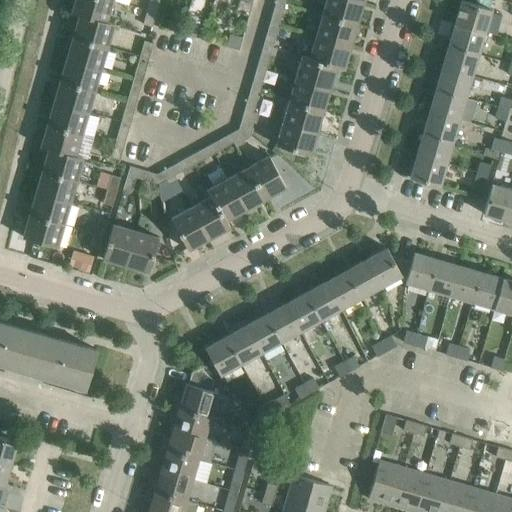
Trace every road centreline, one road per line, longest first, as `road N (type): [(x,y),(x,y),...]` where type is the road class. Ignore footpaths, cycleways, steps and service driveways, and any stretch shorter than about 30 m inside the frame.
road 1 (residential): [(346,190),(327,215),(143,312)]
road 2 (residential): [(329,459),(351,392),(389,379),(511,415)]
road 3 (residential): [(104,511),(146,369),(143,312)]
road 4 (residential): [(401,0),(346,190)]
road 5 (residential): [(511,241),(346,190)]
road 6 (residential): [(143,312),(0,275)]
